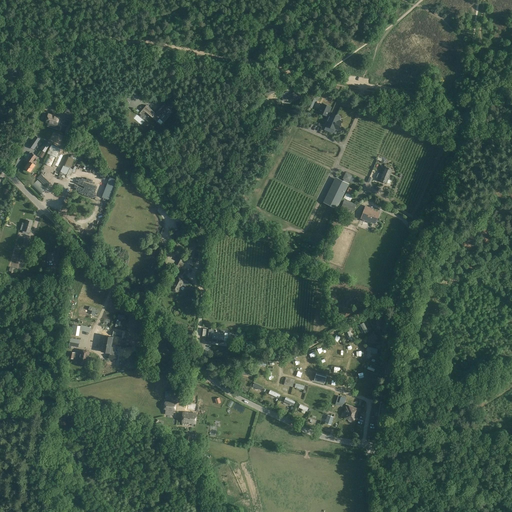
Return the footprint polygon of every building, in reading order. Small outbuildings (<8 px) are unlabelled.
[(294,100),(300,98),(299,95),(298,93),(297,91),(289,94),(288,92),(281,94),(284,101),(292,97),(294,100)] [(67,101),(64,114),(75,117),(79,104),(67,101)] [(326,106),(319,103),(315,111),(323,114),(324,115),(326,112),(324,111),(326,106)] [(164,104),(155,114),(161,120),(170,110),(164,104)] [(327,112),(326,112),(324,115),(326,115),(322,124),(331,128),(331,127),(333,128),(337,120),(331,118),(332,115),(327,112)] [(49,114),(47,123),(57,126),(60,117),(49,114)] [(39,124),(36,132),(48,136),(51,128),(39,124)] [(35,138),(30,146),(35,149),(39,144),(38,143),(39,141),(35,138)] [(42,148),(46,151),(50,145),(46,142),(42,148)] [(30,161),(25,168),(30,172),(35,165),(32,163),(36,156),(30,152),(28,155),(30,156),(27,160),(30,161)] [(48,153),(44,163),(51,166),(52,165),(55,157),(56,157),(48,153)] [(382,173),(389,176),(392,169),(384,166),(381,172),(382,173)] [(352,175),(346,172),(342,179),(349,182),(352,176),(352,175)] [(382,173),(381,172),(381,173),(379,172),(378,173),(376,177),(376,178),(379,179),(378,180),(386,183),(389,176),(382,173)] [(337,208),(349,184),(335,177),(323,202),(337,208)] [(46,188),(38,180),(31,187),(40,195),(46,188)] [(346,193),(352,196),(355,190),(349,187),(346,193)] [(352,202),(344,199),(341,206),(353,211),(356,204),(352,202)] [(368,208),(364,219),(375,223),(379,213),(372,211),(373,210),(368,208)] [(27,220),(24,230),(30,232),(32,222),(27,220)] [(187,248),(191,241),(187,238),(182,245),(187,248)] [(27,239),(25,244),(21,259),(28,261),(30,251),(33,241),(27,239)] [(182,262),(183,260),(177,256),(171,266),(178,270),(179,268),(180,268),(183,262),(182,262)] [(177,276),(170,288),(178,292),(184,281),(177,276)] [(90,311),(81,307),(78,313),(80,314),(86,316),(88,317),(89,313),(90,311)] [(78,323),(78,328),(83,328),(82,331),(93,332),(94,325),(78,323)] [(211,333),(211,330),(210,330),(211,329),(203,328),(202,336),(211,337),(210,342),(223,344),(224,335),(211,333)] [(100,346),(102,334),(96,333),(94,345),(100,346)] [(369,342),(377,336),(374,333),(366,339),(369,342)] [(103,336),(103,340),(104,340),(103,343),(111,345),(113,337),(104,335),(104,336),(103,336)] [(71,338),(69,346),(79,347),(80,340),(71,338)] [(101,347),(101,351),(102,351),(108,352),(110,353),(110,354),(109,355),(109,358),(117,360),(118,356),(114,355),(115,345),(111,345),(103,343),(102,347),(101,347)] [(164,343),(160,345),(162,347),(161,348),(163,351),(164,351),(166,354),(169,352),(164,343)] [(71,352),(69,358),(73,358),(78,359),(77,362),(87,364),(87,362),(89,352),(81,350),(80,354),(74,353),(75,353),(71,352)] [(316,373),(314,380),(324,383),(326,376),(316,373)] [(283,385),(292,387),(294,380),(285,377),(283,385)] [(254,382),(252,385),(261,391),(263,387),(254,382)] [(279,397),(281,394),(270,389),(268,392),(279,397)] [(287,396),(283,400),(290,406),(294,402),(287,396)] [(164,410),(165,411),(165,415),(174,416),(174,411),(175,411),(176,402),(165,401),(164,410)] [(346,407),(344,413),(346,414),(345,418),(348,419),(348,420),(349,421),(350,421),(351,422),(352,422),(353,421),(353,420),(354,421),(358,409),(349,406),(348,408),(346,407)] [(183,412),(183,423),(195,424),(196,413),(183,412)] [(328,415),(325,423),(331,425),(333,417),(328,415)] [(207,456),(201,459),(205,466),(211,463),(207,456)]
